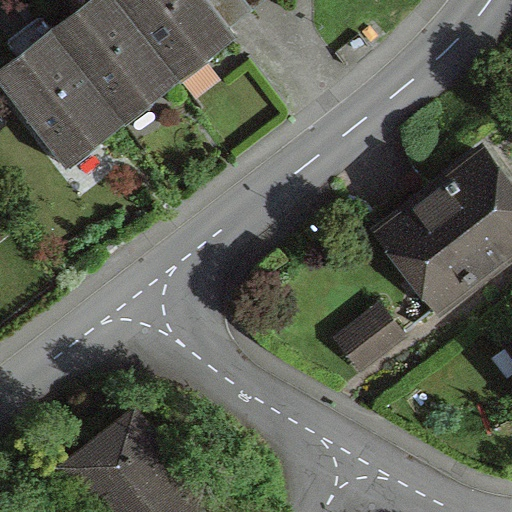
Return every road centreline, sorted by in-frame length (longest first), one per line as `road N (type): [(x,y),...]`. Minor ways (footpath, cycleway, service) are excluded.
road 1 (residential): [(492,0),(431,65),(147,291)]
road 2 (residential): [(147,291),(199,355),(271,409),(346,450)]
road 3 (residential): [(147,291),(0,404)]
road 4 (residential): [(346,450),(463,511)]
